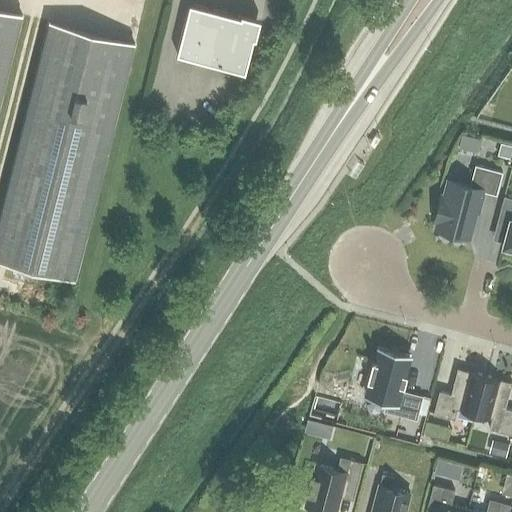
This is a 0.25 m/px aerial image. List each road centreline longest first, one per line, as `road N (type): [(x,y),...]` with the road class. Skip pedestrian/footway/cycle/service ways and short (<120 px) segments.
road 1 (secondary): [(87,511),(424,0)]
road 2 (residential): [(511,336),(416,311),(366,264)]
